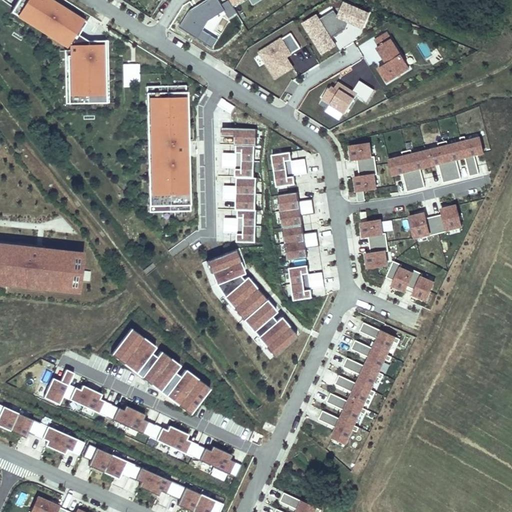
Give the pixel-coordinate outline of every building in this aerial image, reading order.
[(50,0),(17,0),(14,6),(68,40),(69,49),(70,55),(66,55),(68,95),(70,95),(70,103),(103,102),(103,94),(106,94),(106,86),(103,86),(103,76),(105,76),(105,68),(102,68),(102,58),(105,58),(105,40),(87,40),(77,34),(85,22),(50,0)] [(233,6),(229,0),(222,5),(218,0),(206,0),(190,10),(179,27),(206,44),(211,35),(203,30),(209,21),(225,11),(229,17),(237,13),(233,6)] [(369,13),(344,2),(338,17),(332,20),(328,14),(319,19),(317,15),(303,23),(322,53),(336,45),(331,38),(346,28),(349,22),(363,28),(369,13)] [(14,6),(10,11),(64,45),(68,40),(14,6)] [(338,17),(334,10),(328,14),(332,20),(338,17)] [(379,68),(387,82),(409,68),(387,32),(375,39),(379,46),(377,47),(387,63),(379,68)] [(281,38),(259,52),(275,78),(293,67),(286,57),(285,54),(289,51),(291,54),(301,48),(291,33),(282,39),(281,38)] [(206,44),(212,48),(217,39),(211,35),(206,44)] [(139,87),(139,63),(122,64),(122,88),(139,87)] [(283,86),(299,76),(294,69),(279,79),(283,86)] [(328,88),(322,98),(345,113),(356,95),(366,102),(374,90),(360,80),(353,91),(338,82),(334,88),(331,86),(329,89),(328,88)] [(187,92),(146,86),(146,116),(152,115),(152,123),(146,123),(147,133),(152,133),(152,141),(147,141),(147,150),(153,150),(153,159),(147,159),(147,168),(153,168),(153,176),(148,176),(148,186),(153,185),(154,194),(148,194),(148,212),(190,205),(189,193),(184,193),(184,185),(189,185),(189,175),(183,175),(183,167),(189,167),(188,123),(182,123),(182,115),(188,115),(187,92)] [(218,105),(231,113),(235,106),(222,98),(218,105)] [(257,129),(222,127),(221,136),(235,137),(234,145),(236,145),(255,146),(256,146),(257,129)] [(465,136),(460,138),(461,142),(465,157),(470,176),(479,174),(474,155),(484,153),(480,138),(466,141),(465,136)] [(448,145),(447,141),(442,142),(452,181),(461,179),(457,159),(465,157),(461,142),(448,145)] [(442,142),(438,143),(439,148),(426,151),(429,166),(438,164),(443,183),(452,181),(442,142)] [(369,143),(350,146),(352,160),(357,159),(358,168),(376,165),(375,156),(371,157),(369,143)] [(236,153),(223,153),(223,160),(254,161),(255,146),(236,145),(236,153)] [(291,152),(292,160),(306,158),(305,150),(291,152)] [(412,154),(411,150),(406,151),(416,190),(425,187),(420,168),(429,166),(426,151),(412,154)] [(403,156),(389,160),(393,175),(402,173),(407,192),(416,190),(406,151),(402,152),(403,156)] [(291,152),(272,155),(275,171),(306,166),(305,159),(292,161),(291,152)] [(223,160),(222,168),(236,168),(235,177),(237,177),(254,178),(254,161),(223,160)] [(360,176),(355,177),(357,192),(364,191),(376,189),(374,175),(377,174),(376,165),(358,168),(360,176)] [(275,171),(277,187),(295,184),(294,175),(307,173),(306,166),(275,171)] [(237,186),(224,186),(223,193),(256,194),(256,178),(254,178),(237,177),(237,186)] [(357,192),(358,202),(365,201),(364,191),(357,192)] [(298,192),(278,195),(281,211),(313,206),(312,199),(299,201),(298,192)] [(223,193),(223,200),(236,201),(236,210),(238,210),(255,211),(256,194),(223,193)] [(456,205),(441,209),(443,214),(434,216),(438,233),(447,231),(447,230),(462,226),(456,205)] [(281,211),(283,227),(303,225),(301,216),(314,214),(313,206),(281,211)] [(238,218),(224,218),(224,225),(256,226),(256,211),(255,211),(238,210),(238,218)] [(425,213),(410,217),(415,238),(429,234),(430,236),(438,233),(434,216),(426,218),(425,213)] [(381,220),(361,222),(363,237),(368,236),(369,245),(387,242),(386,233),(383,233),(381,220)] [(224,225),(224,233),(237,233),(237,242),(255,243),(256,226),(224,225)] [(283,227),(286,244),(318,239),(317,232),(304,234),(303,225),(283,227)] [(286,244),(288,260),(307,257),(306,248),(319,246),(318,239),(286,244)] [(366,254),(368,268),(387,265),(385,251),(388,251),(387,242),(369,245),(371,253),(366,254)] [(0,244),(0,299),(3,300),(4,284),(77,291),(80,252),(0,244)] [(235,250),(205,261),(210,274),(216,272),(220,282),(238,276),(234,265),(240,263),(235,250)] [(393,261),(386,277),(394,281),(392,285),(405,291),(413,273),(401,268),(402,265),(393,261)] [(215,285),(215,284),(223,296),(223,297),(232,308),(233,307),(229,302),(232,300),(226,294),(242,280),(239,275),(244,273),(240,263),(234,265),(238,276),(220,282),(216,272),(210,274),(215,285)] [(290,268),(292,284),(323,280),(322,272),(309,274),(308,265),(290,268)] [(423,274),(414,270),(413,273),(407,286),(415,290),(413,295),(426,300),(434,282),(421,277),(423,274)] [(256,288),(246,277),(242,280),(248,286),(250,284),(254,289),(256,288)] [(242,280),(226,294),(232,300),(229,302),(233,307),(232,308),(242,320),(246,316),(256,328),(271,316),(276,312),(256,288),(254,289),(250,284),(248,286),(242,280)] [(292,284),(294,300),(313,298),(311,289),(324,287),(323,280),(292,284)] [(242,320),(252,332),(253,332),(264,347),(269,343),(261,333),(275,321),(271,316),(256,328),(246,316),(242,320)] [(288,326),(280,317),(276,321),(284,330),(288,326)] [(275,321),(261,333),(269,343),(264,347),(273,357),(297,337),(288,326),(284,330),(276,321),(275,321)] [(400,339),(364,322),(360,331),(378,340),(373,348),(387,355),(393,342),(398,344),(400,339)] [(130,328),(110,354),(112,356),(118,349),(120,350),(129,338),(127,337),(132,330),(130,328)] [(118,349),(112,356),(135,373),(155,347),(132,330),(127,337),(129,338),(120,350),(118,349)] [(373,348),(355,340),(351,349),(369,357),(365,366),(379,372),(385,359),(390,361),(392,357),(387,355),(373,348)] [(135,373),(140,377),(160,351),(155,347),(135,373)] [(160,351),(140,377),(150,384),(153,380),(163,387),(176,370),(167,362),(170,358),(160,351)] [(150,384),(165,396),(184,369),(170,358),(167,362),(176,370),(163,387),(153,380),(150,384)] [(365,366),(347,358),(343,367),(361,375),(357,383),(371,390),(377,377),(381,379),(384,374),(379,372),(365,366)] [(43,398),(58,405),(62,397),(68,384),(73,373),(65,369),(60,382),(52,378),(43,398)] [(184,369),(165,396),(187,413),(193,406),(191,404),(200,392),(202,394),(207,387),(184,369)] [(357,383),(339,375),(335,384),(353,392),(349,401),(362,408),(369,394),(373,396),(375,392),(371,390),(357,383)] [(62,397),(84,407),(92,390),(82,385),(80,390),(68,384),(62,397)] [(187,413),(190,415),(209,388),(207,387),(202,394),(200,392),(191,404),(193,406),(187,413)] [(99,399),(101,394),(92,390),(84,407),(105,417),(111,404),(99,399)] [(349,401),(331,393),(327,402),(345,410),(341,419),(354,425),(360,412),(365,414),(367,410),(362,408),(349,401)] [(135,410),(125,405),(123,410),(111,404),(105,417),(127,427),(135,410)] [(0,426),(10,431),(18,413),(0,405),(0,426)] [(142,419),(144,414),(135,410),(127,427),(149,437),(154,425),(142,419)] [(354,425),(323,410),(319,419),(337,428),(332,437),(346,443),(352,430),(357,432),(359,427),(354,425)] [(27,432),(34,435),(40,423),(18,413),(10,431),(25,438),(27,432)] [(54,450),(62,433),(40,423),(34,435),(47,441),(45,445),(54,450)] [(168,426),(166,430),(154,425),(149,437),(170,447),(178,430),(168,426)] [(186,439),(188,434),(178,430),(170,447),(192,457),(198,445),(186,439)] [(78,455),(84,442),(62,433),(54,450),(64,454),(66,450),(78,455)] [(111,454),(88,444),(82,456),(90,460),(87,465),(103,472),(111,454)] [(212,446),(210,450),(198,445),(192,457),(214,467),(222,450),(212,446)] [(229,459),(231,455),(222,450),(214,467),(235,477),(241,465),(229,459)] [(128,477),(133,464),(111,454),(103,472),(118,479),(120,473),(128,477)] [(148,491),(155,474),(133,464),(128,477),(140,482),(138,487),(148,491)] [(171,496),(177,484),(155,474),(148,491),(157,495),(159,491),(171,496)] [(192,511),(200,494),(177,484),(171,496),(179,499),(176,505),(192,511)] [(320,511),(321,510),(284,492),(280,501),(298,510),(296,511),(320,511)] [(218,511),(223,504),(200,494),(192,511),(218,511)] [(30,511),(65,511),(66,510),(58,507),(58,506),(37,497),(30,511)]
